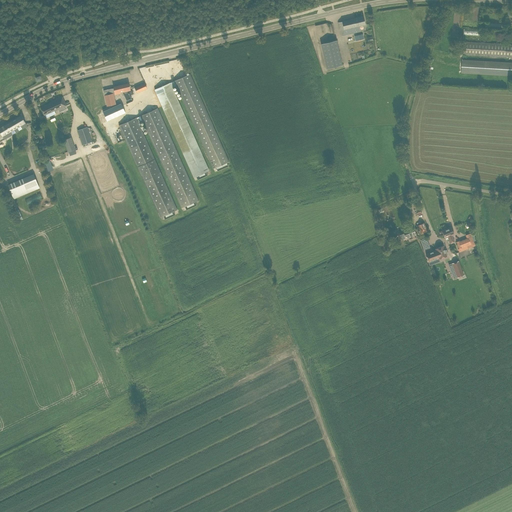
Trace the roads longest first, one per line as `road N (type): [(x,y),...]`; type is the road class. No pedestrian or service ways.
road 1 (tertiary): [(0,114),(65,81),(401,0)]
road 2 (track): [(438,0),(404,117),(403,167),(414,181)]
